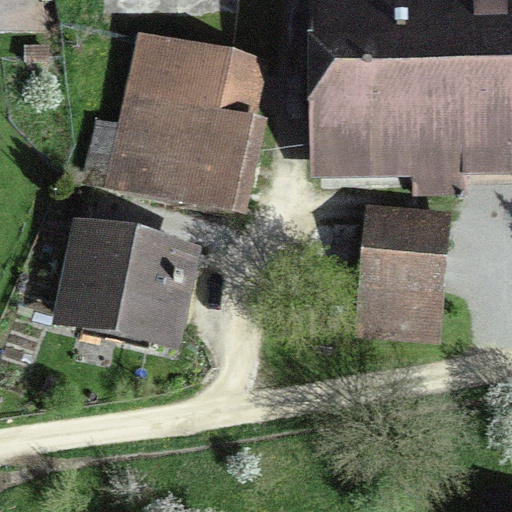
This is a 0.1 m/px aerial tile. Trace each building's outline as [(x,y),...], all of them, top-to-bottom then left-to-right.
[(92,0),(93,13),(229,8),(228,0),(92,0)] [(511,11),(310,13),(311,198),(511,196),(511,11)] [(250,79),(133,61),(111,207),(227,225),(250,79)] [(363,230),(357,351),(428,354),(434,233),(363,230)] [(48,339),(174,371),(199,273),(73,241),(48,339)]
